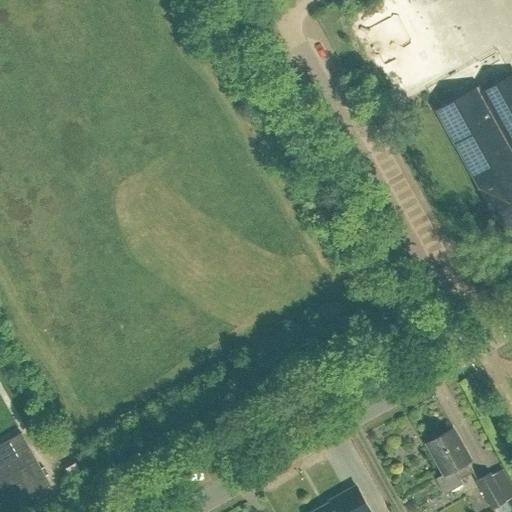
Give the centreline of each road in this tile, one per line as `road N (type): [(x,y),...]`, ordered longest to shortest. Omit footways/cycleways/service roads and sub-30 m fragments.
road 1 (residential): [(467,348),(280,16)]
road 2 (tertiary): [(180,511),(467,348)]
